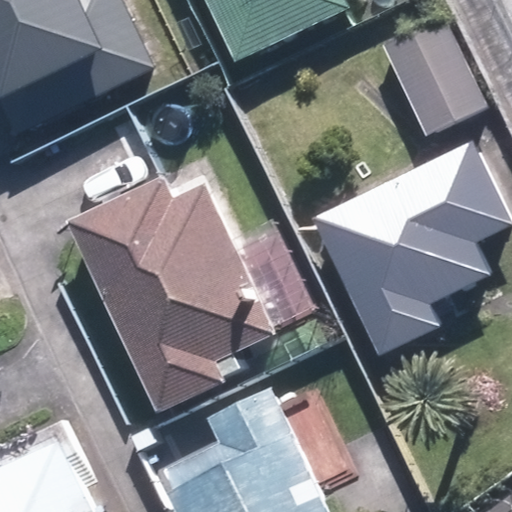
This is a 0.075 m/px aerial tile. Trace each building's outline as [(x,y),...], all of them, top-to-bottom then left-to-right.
[(0,0),(0,98),(17,134),(152,68),(118,0),(0,0)] [(207,0),(237,62),(349,9),(344,0),(207,0)] [(487,107),(445,17),(387,44),(428,134),(487,107)] [(511,233),(511,213),(479,145),(317,223),(385,365),(447,335),(435,310),(497,280),(482,249),(511,233)] [(77,224),(167,419),(236,386),(226,367),(284,340),(212,188),(184,200),(174,178),(77,224)] [(327,511),(270,391),(206,421),(218,445),(158,474),(176,511),(327,511)] [(0,471),(0,511),(98,511),(65,441),(0,471)]
